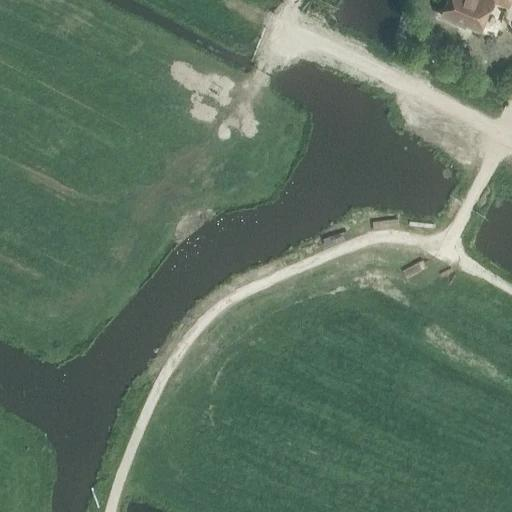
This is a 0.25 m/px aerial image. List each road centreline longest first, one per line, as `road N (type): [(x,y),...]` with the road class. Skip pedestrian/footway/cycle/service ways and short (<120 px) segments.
road 1 (track): [(511,288),(444,246),(380,237),(221,305),(183,342),(151,395),(109,511)]
road 2 (unclassified): [(511,138),(324,46)]
road 3 (track): [(444,246),(504,134)]
